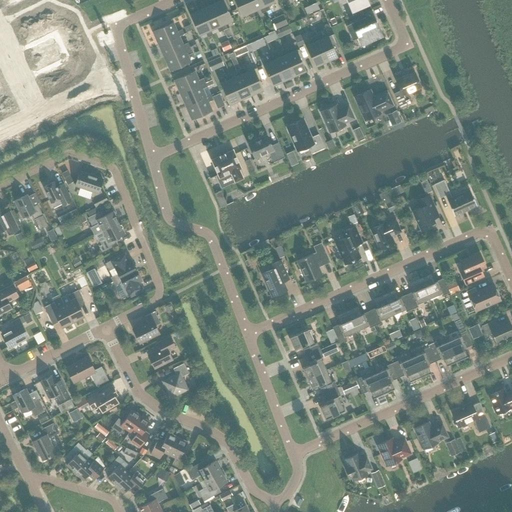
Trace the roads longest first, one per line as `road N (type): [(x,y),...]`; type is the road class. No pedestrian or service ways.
road 1 (residential): [(152,161),(406,48),(385,0)]
road 2 (residential): [(511,291),(484,233),(247,338)]
road 3 (residential): [(0,188),(66,156),(114,173),(158,295),(105,328)]
road 4 (residential): [(280,510),(254,495),(211,436),(141,400),(105,328)]
road 5 (residential): [(293,460),(511,360)]
road 6 (unclassified): [(247,338),(210,242),(168,222),(152,161)]
road 7 (unclassified): [(293,460),(247,338)]
